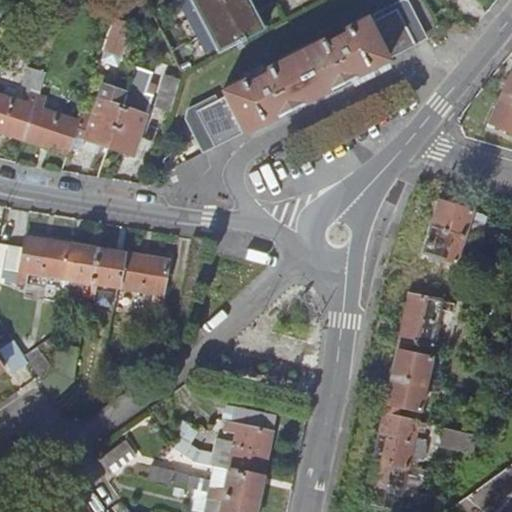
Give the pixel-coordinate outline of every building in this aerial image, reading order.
[(245,0),(187,0),(217,55),(263,31),(245,0)] [(408,5),(397,11),(416,48),(427,42),(408,5)] [(397,11),(367,26),(386,63),(416,48),(397,11)] [(0,65),(3,56),(13,25),(0,20),(0,65)] [(242,83),(223,93),(226,98),(245,135),(386,63),(367,26),(364,21),(344,31),(346,35),(325,46),(322,42),(266,72),(268,75),(264,78),(261,72),(250,78),(253,84),(245,88),(242,83)] [(108,32),(96,69),(113,74),(117,60),(120,61),(124,48),(121,47),(125,35),(121,34),(123,29),(113,26),(111,32),(108,31),(108,32)] [(19,62),(3,56),(0,65),(0,70),(14,75),(19,62)] [(130,82),(107,150),(131,158),(153,91),(146,88),(150,76),(134,70),(130,82)] [(511,76),(510,76),(500,100),(511,105),(511,76)] [(40,92),(0,78),(0,96),(26,106),(30,94),(38,97),(40,92)] [(107,150),(130,82),(116,78),(113,88),(103,85),(91,119),(81,116),(78,123),(73,139),(83,142),(107,150)] [(173,104),(177,90),(179,82),(163,78),(153,107),(171,113),(173,104)] [(0,136),(23,144),(38,97),(30,94),(26,106),(0,96),(0,136)] [(78,123),(42,111),(46,100),(38,97),(23,144),(67,158),(69,151),(73,139),(78,123)] [(245,135),(226,98),(198,112),(217,149),(245,135)] [(511,105),(500,100),(488,125),(511,136),(511,105)] [(217,149),(198,112),(187,118),(205,155),(217,149)] [(73,139),(69,151),(79,155),(83,142),(73,139)] [(438,203),(430,230),(476,244),(484,219),(469,215),(470,213),(438,203)] [(511,227),(506,226),(500,250),(511,253),(511,227)] [(476,244),(430,230),(422,254),(454,265),(460,246),(474,250),(476,244)] [(27,276),(64,282),(64,281),(69,247),(24,240),(22,251),(18,275),(16,287),(25,288),(27,276)] [(4,273),(8,249),(0,247),(0,282),(3,283),(4,273)] [(86,300),(93,252),(69,247),(64,281),(82,284),(80,300),(86,300)] [(18,275),(22,251),(8,249),(4,273),(18,275)] [(115,289),(120,255),(93,252),(86,300),(94,302),(96,286),(115,289)] [(165,262),(120,255),(115,289),(150,295),(148,308),(157,310),(165,262)] [(511,325),(511,295),(505,295),(503,307),(499,326),(511,325)] [(408,299),(399,342),(414,345),(433,349),(440,316),(455,319),(457,309),(408,299)] [(142,340),(145,313),(133,311),(130,338),(142,340)] [(108,336),(95,335),(93,347),(106,348),(108,336)] [(414,345),(399,342),(396,353),(412,356),(414,345)] [(24,366),(12,344),(0,350),(0,354),(12,374),(24,366)] [(55,372),(50,369),(48,366),(44,344),(22,357),(36,380),(39,383),(55,372)] [(431,360),(412,356),(396,353),(391,380),(440,391),(441,385),(426,381),(431,360)] [(440,391),(391,380),(385,405),(400,408),(420,412),(424,394),(438,397),(440,391)] [(400,408),(385,405),(383,418),(397,421),(400,408)] [(225,409),(222,424),(226,425),(271,434),(274,420),(225,409)] [(397,421),(383,418),(373,462),(419,472),(425,443),(414,440),(415,434),(423,436),(425,427),(397,421)] [(271,434),(226,425),(225,434),(236,436),(234,445),(218,441),(216,457),(198,454),(182,443),(172,449),(180,462),(210,468),(229,472),(263,479),(271,434)] [(467,454),(471,437),(442,431),(438,448),(467,454)] [(126,442),(98,463),(107,475),(135,455),(126,442)] [(419,472),(373,462),(363,505),(394,511),(397,511),(402,496),(417,499),(423,473),(419,472)] [(500,511),(511,496),(511,463),(497,474),(456,502),(441,511),(500,511)] [(188,476),(151,468),(148,483),(186,491),(188,476)] [(208,481),(188,476),(186,491),(209,496),(210,489),(225,492),(229,472),(210,468),(208,481)] [(263,479),(229,472),(225,492),(210,489),(209,496),(257,507),(263,479)] [(256,511),(257,507),(209,496),(207,503),(205,511),(256,511)]
